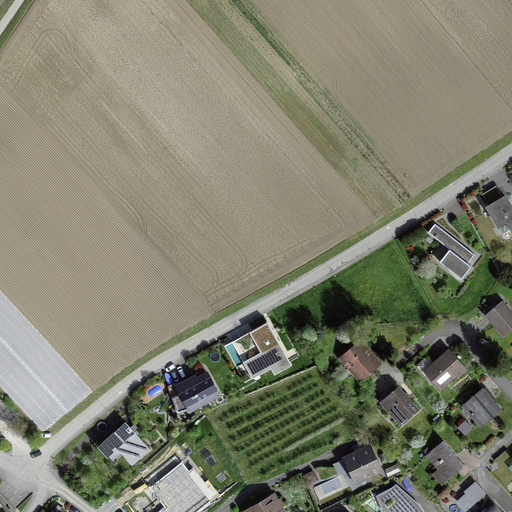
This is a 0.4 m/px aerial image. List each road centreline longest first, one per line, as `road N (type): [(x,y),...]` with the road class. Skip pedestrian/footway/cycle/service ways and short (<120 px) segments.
road 1 (residential): [(22,470),(167,359),(343,261),(511,151)]
road 2 (residential): [(511,393),(456,329),(389,373)]
road 3 (residential): [(220,511),(344,449)]
